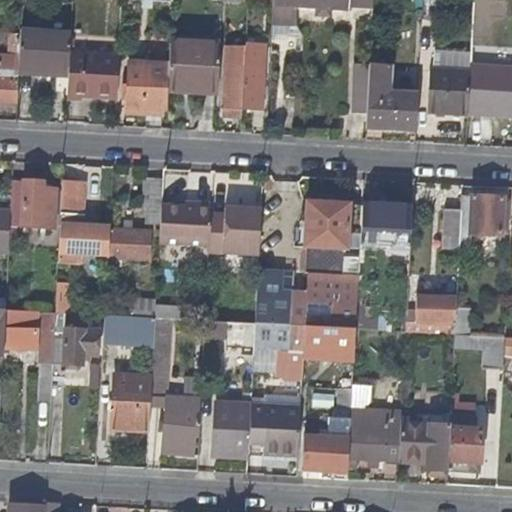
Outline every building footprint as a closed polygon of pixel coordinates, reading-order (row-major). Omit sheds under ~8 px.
[(301,39),(295,26),(296,8),(347,12),(347,9),(370,10),(370,0),(270,0),(269,27),(284,28),(284,38),(301,39)] [(438,0),(420,0),(419,23),(438,24),(438,0)] [(18,33),(18,31),(11,31),(9,57),(0,56),(0,102),(10,103),(11,79),(15,79),(16,74),(18,33)] [(18,33),(16,74),(65,76),(66,54),(67,35),(18,33)] [(242,47),(239,103),(260,104),(263,38),(242,37),(242,47)] [(239,103),(242,47),(232,46),(232,40),(224,40),(220,109),(238,109),(239,103)] [(166,60),(165,90),(214,93),(216,47),(167,45),(166,60)] [(431,53),(431,71),(465,73),(466,67),(466,55),(431,53)] [(65,76),(64,96),(81,98),(81,94),(89,95),(91,55),(66,54),(65,76)] [(91,55),(89,95),(114,96),(116,56),(91,55)] [(124,58),(123,73),(138,74),(139,59),(124,58)] [(161,94),(164,94),(165,90),(166,60),(139,59),(138,74),(123,73),(121,114),(160,116),(161,94)] [(349,115),(364,115),(366,67),(352,66),(349,115)] [(364,115),(363,128),(408,131),(410,97),(383,95),(384,68),(366,67),(364,115)] [(511,69),(466,67),(465,73),(463,114),(463,116),(511,118),(511,69)] [(463,114),(465,73),(431,71),(425,71),(423,112),(463,114)] [(238,109),(220,109),(219,117),(238,118),(238,109)] [(8,211),(8,227),(51,229),(53,190),(40,190),(41,182),(10,180),(8,211)] [(145,227),(157,227),(158,203),(159,184),(140,183),(139,210),(146,211),(145,227)] [(81,185),(59,184),(54,264),(76,266),(76,256),(105,258),(106,233),(107,229),(78,228),(81,185)] [(459,212),(457,236),(469,237),(498,238),(500,200),(470,198),(469,210),(459,210),(459,212)] [(157,227),(156,242),(205,244),(207,212),(207,202),(193,201),(193,205),(158,203),(157,227)] [(255,276),(252,326),(251,348),(271,349),(299,351),(300,343),(301,329),(352,332),(357,243),(359,208),(359,206),(299,203),(297,252),(301,252),(299,279),(255,276)] [(207,212),(205,244),(205,252),(256,254),(258,208),(221,206),(221,213),(207,212)] [(409,210),(359,208),(357,243),(407,245),(409,210)] [(0,210),(0,252),(6,253),(8,227),(8,211),(0,210)] [(441,237),(457,238),(457,236),(459,212),(442,211),(441,237)] [(147,235),(106,233),(105,258),(105,261),(145,264),(147,235)] [(469,237),(457,236),(457,238),(456,253),(468,254),(469,237)] [(53,287),(51,314),(63,314),(67,314),(69,288),(53,287)] [(403,322),(403,334),(451,336),(452,325),(449,325),(450,298),(424,297),(424,288),(413,288),(412,323),(403,322)] [(126,318),(152,319),(153,301),(127,300),(126,318)] [(452,325),(451,336),(465,337),(467,310),(453,310),(452,325)] [(35,313),(3,311),(2,336),(1,350),(33,351),(35,313)] [(48,367),(51,314),(39,313),(36,367),(48,367)] [(63,314),(51,314),(48,367),(80,369),(81,356),(93,357),(94,333),(62,332),(63,314)] [(150,349),(152,319),(126,318),(102,316),(100,346),(150,349)] [(170,320),(152,319),(150,349),(149,378),(148,397),(162,398),(164,398),(166,360),(168,360),(170,320)] [(223,324),(201,322),(200,338),(223,339),(223,324)] [(352,332),(301,329),(300,343),(352,346),(352,332)] [(465,337),(451,336),(450,351),(479,353),(478,364),(500,366),(501,340),(465,337)] [(299,351),(271,349),(269,377),(298,378),(299,351)] [(46,405),(48,367),(36,367),(34,405),(46,405)] [(148,397),(149,378),(109,377),(107,430),(146,432),(148,397)] [(180,399),(197,399),(198,378),(181,377),(180,399)] [(164,398),(162,398),(159,451),(190,453),(191,436),(196,436),(197,399),(180,399),(164,398)] [(345,473),(346,459),(348,408),(349,403),(338,402),(337,420),(321,419),(320,436),(302,435),(300,471),(345,473)] [(248,407),(245,454),(294,457),(296,407),(248,405),(248,407)] [(245,454),(248,407),(213,406),(210,458),(245,459),(245,454)] [(348,408),(346,459),(364,460),(363,467),(376,468),(376,461),(396,462),(398,425),(399,411),(348,408)] [(445,473),(445,471),(447,427),(398,425),(396,462),(396,464),(425,465),(424,472),(445,473)] [(447,427),(445,471),(465,472),(465,463),(479,464),(480,429),(447,427)] [(40,510),(40,511),(56,511),(56,504),(41,503),(40,510)]
